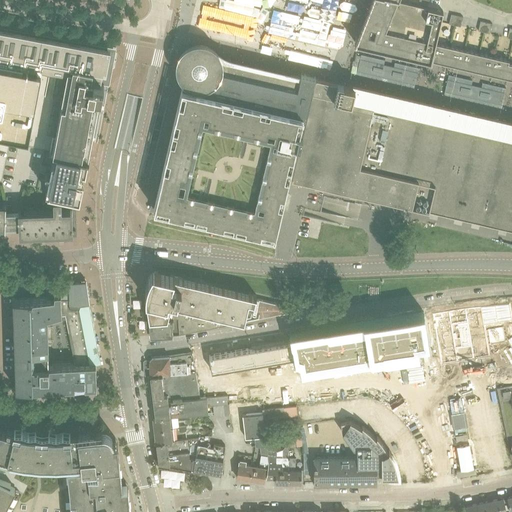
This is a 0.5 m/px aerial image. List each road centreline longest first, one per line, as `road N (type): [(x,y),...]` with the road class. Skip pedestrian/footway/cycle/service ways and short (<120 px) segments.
road 1 (residential): [(120,353),(511,293)]
road 2 (tertiary): [(511,265),(298,269),(117,253)]
road 3 (residential): [(153,508),(219,497),(443,495),(511,482)]
road 4 (residential): [(117,253),(120,205),(164,13)]
road 5 (residential): [(127,23),(134,42),(104,175),(105,254)]
road 6 (residential): [(0,409),(130,411)]
road 7 (unclassified): [(0,0),(127,23)]
